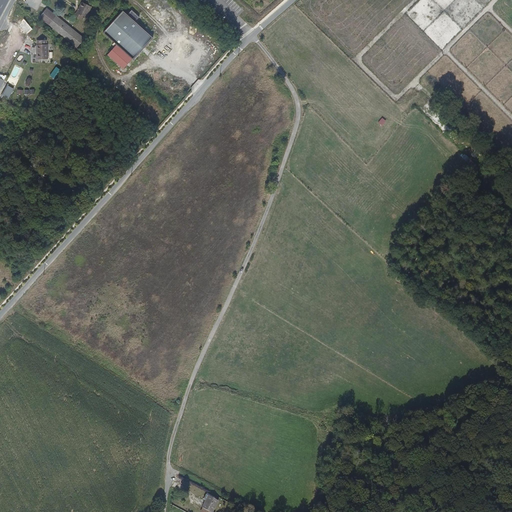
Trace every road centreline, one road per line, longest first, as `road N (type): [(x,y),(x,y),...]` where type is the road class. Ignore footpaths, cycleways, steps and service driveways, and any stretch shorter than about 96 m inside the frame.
road 1 (track): [(169,468),(189,384),(256,240),(297,118),(298,101),(250,35)]
road 2 (residential): [(290,0),(0,315)]
